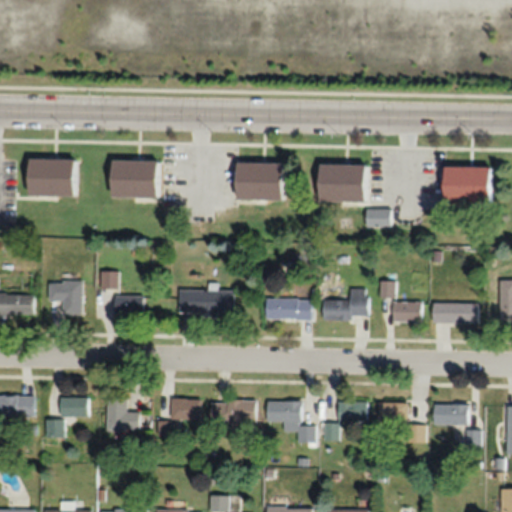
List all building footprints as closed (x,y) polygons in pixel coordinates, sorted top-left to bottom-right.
[(79,158),(32,158),(32,196),(79,196),(79,158)] [(161,197),(161,160),(115,160),(115,197),(161,197)] [(239,199),(287,199),(287,161),(239,161),(239,199)] [(370,163),(322,163),(322,201),(370,201),(370,163)] [(494,204),(494,165),(447,165),(447,204),(494,204)] [(392,226),(392,209),(369,209),(369,226),(392,226)] [(102,271),(102,289),(120,289),(120,271),(102,271)] [(85,280),(52,280),(52,301),(64,301),(64,315),(85,315),(85,280)] [(381,296),(397,296),(397,280),(381,280),(381,296)] [(326,300),(326,321),(354,321),(354,315),(369,315),(370,288),(352,288),(351,300),(326,300)] [(181,313),(236,313),(236,290),(181,290),(181,313)] [(0,314),(36,314),(36,293),(0,292),(0,314)] [(145,317),(145,296),(117,296),(117,317),(145,317)] [(268,320),(314,320),(314,300),(268,300),(268,320)] [(423,321),(423,301),(395,301),(395,321),(423,321)] [(479,302),(435,302),(435,322),(479,322),(479,302)] [(37,396),(0,395),(0,416),(37,417),(37,396)] [(109,433),(142,433),(142,413),(129,413),(129,398),(109,398),(109,433)] [(203,399),(173,399),(173,420),(203,420),(203,399)] [(258,400),(213,400),(213,424),(242,424),(242,420),(258,420),(258,400)] [(304,401),(269,401),(269,421),(285,421),(285,432),(300,432),(300,442),(317,442),(317,425),(304,425),(304,401)] [(340,402),(340,422),(370,422),(370,402),(340,402)] [(409,422),(409,402),(380,402),(380,422),(409,422)] [(436,424),(470,424),(470,403),(436,403),(436,424)] [(511,511),(511,488),(503,488),(503,511),(511,511)]
